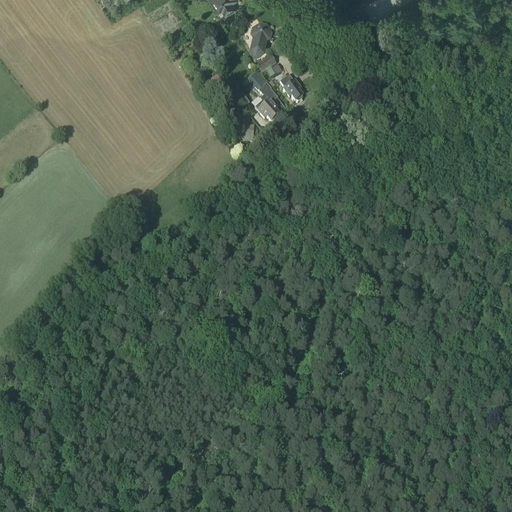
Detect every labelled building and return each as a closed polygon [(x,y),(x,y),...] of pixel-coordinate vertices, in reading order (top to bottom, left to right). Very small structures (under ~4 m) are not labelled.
[(209,0),(209,1),(216,11),(220,8),(225,16),(235,9),(232,3),(232,0),(209,0)] [(253,41),(251,53),(255,60),(262,56),(265,44),(269,41),(271,36),(266,28),(260,26),(252,31),(251,37),(253,41)] [(204,31),(196,36),(198,40),(206,35),(204,31)] [(256,66),(261,73),(275,65),(270,57),(256,66)] [(258,75),(249,82),(263,98),(260,101),(262,103),(255,109),(258,112),(257,113),(264,121),(266,119),(270,123),(271,122),(274,123),(278,119),(278,116),(279,115),(275,111),(277,110),(272,105),(277,100),(270,92),(271,91),(266,86),(267,85),(258,75)] [(217,77),(211,81),(219,94),(217,95),(221,101),(223,100),(225,103),(235,97),(223,80),(220,82),(217,77)] [(289,77),(280,84),(284,89),(283,90),(289,99),(291,97),(295,103),(296,102),(299,102),(301,101),(302,98),(303,97),(299,92),(301,90),(294,82),(293,83),(289,77)] [(204,94),(202,95),(204,99),(206,97),(207,98),(214,93),(211,88),(206,91),(205,90),(202,91),(204,94)] [(250,107),(245,110),(251,119),(256,115),(250,107)] [(234,117),(231,139),(237,139),(236,144),(242,145),(242,142),(255,144),(255,145),(257,145),(257,143),(259,143),(260,138),(257,138),(257,133),(254,128),(248,127),(249,121),(247,119),(234,117)]
